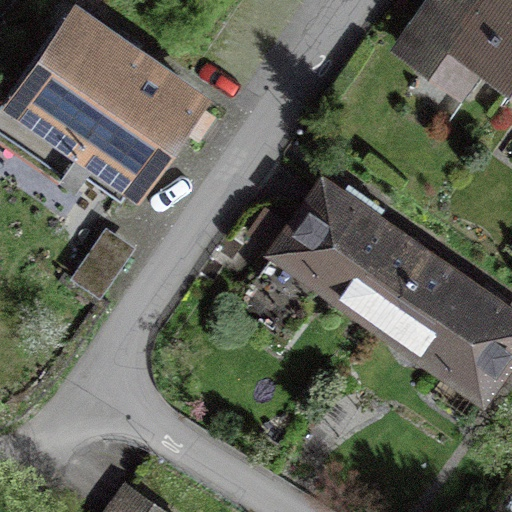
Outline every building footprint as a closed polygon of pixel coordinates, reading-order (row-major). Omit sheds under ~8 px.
[(511,0),(428,0),(404,35),(482,91),(495,73),(511,85),(511,0)] [(138,188),(198,96),(76,16),(0,130),(0,139),(63,181),(82,152),(138,188)] [(275,252),(378,324),(427,255),(323,183),(299,217),(275,252)] [(133,253),(103,235),(72,283),(101,302),(133,253)] [(511,353),(511,315),(427,255),(378,324),(482,397),(506,362),(511,353)] [(165,511),(128,485),(108,511),(165,511)]
